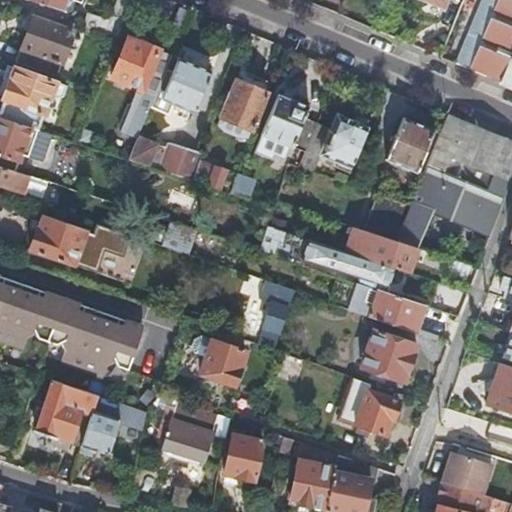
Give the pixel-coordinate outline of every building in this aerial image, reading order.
[(38,0),(66,9),(68,0),(38,0)] [(117,36),(132,0),(117,0),(111,15),(85,7),(79,24),(100,31),(117,36)] [(511,0),(481,0),(456,61),(500,80),(511,55),(511,50),(511,0)] [(33,16),(16,61),(57,75),(72,29),(33,16)] [(113,45),(117,36),(100,31),(97,40),(113,45)] [(166,68),(168,63),(156,58),(160,49),(141,41),(141,43),(128,38),(112,75),(155,94),(166,68)] [(511,55),(500,80),(511,84),(511,55)] [(174,71),(166,68),(155,94),(150,104),(189,121),(211,71),(180,57),(174,71)] [(0,68),(5,71),(0,85),(0,116),(30,126),(37,128),(49,95),(57,97),(62,95),(66,84),(3,62),(0,68)] [(267,91),(236,78),(220,116),(251,128),(267,91)] [(91,98),(95,89),(80,84),(77,92),(91,98)] [(305,149),(317,120),(306,115),(309,107),(278,94),(262,133),(268,135),(265,142),(267,148),(283,154),(288,150),(291,144),(293,146),(294,144),(305,149)] [(511,139),(485,128),(447,112),(427,163),(455,175),(461,158),(510,179),(511,172),(511,139)] [(332,127),(317,120),(305,149),(298,165),(314,170),(322,153),(352,164),(367,128),(354,123),(355,121),(337,114),(332,127)] [(0,116),(0,153),(19,160),(30,126),(0,116)] [(386,158),(416,170),(433,129),(404,117),(386,158)] [(92,131),(79,126),(73,141),(87,145),(92,131)] [(201,152),(197,150),(167,141),(166,144),(152,142),(137,135),(127,158),(192,180),(199,160),(201,152)] [(0,153),(0,164),(16,169),(19,160),(0,153)] [(455,175),(427,163),(414,193),(411,202),(377,191),(363,227),(377,232),(417,245),(432,209),(490,232),(492,226),(510,179),(461,158),(455,175)] [(375,163),(363,159),(354,184),(366,188),(375,163)] [(226,169),(199,160),(192,180),(220,189),(226,169)] [(0,164),(0,182),(14,187),(19,170),(16,169),(0,164)] [(258,181),(237,173),(229,192),(251,200),(258,181)] [(37,228),(30,247),(72,262),(84,229),(44,216),(40,229),(37,228)] [(170,220),(162,245),(190,254),(198,230),(170,220)] [(132,235),(96,222),(95,226),(104,230),(101,240),(126,249),(132,235)] [(345,250),(268,224),(259,250),(274,255),(279,243),(294,248),(292,254),(349,272),(355,253),(345,250)] [(409,271),(417,245),(377,232),(363,227),(353,224),(345,250),(355,253),(369,258),(409,271)] [(511,276),(504,274),(500,286),(511,289),(511,276)] [(0,338),(22,347),(26,337),(34,331),(36,338),(53,343),(59,340),(62,350),(59,360),(101,375),(104,365),(113,360),(114,365),(125,369),(138,330),(116,322),(118,316),(83,303),(80,310),(36,294),(39,287),(3,276),(1,282),(0,282),(0,338)] [(271,302),(257,343),(273,349),(294,289),(265,280),(259,298),(271,302)] [(423,304),(362,284),(353,309),(414,330),(423,304)] [(402,380),(416,342),(374,328),(360,365),(402,380)] [(511,331),(510,330),(501,355),(511,358),(511,331)] [(197,355),(204,358),(199,372),(233,384),(240,366),(238,366),(243,350),(211,339),(203,336),(195,340),(193,347),(197,355)] [(296,356),(284,353),(277,374),(288,378),(296,356)] [(511,365),(500,362),(486,402),(511,410),(511,365)] [(378,385),(354,377),(340,416),(384,432),(389,418),(391,418),(398,399),(376,391),(378,385)] [(98,394),(53,379),(35,431),(53,437),(54,435),(70,440),(69,446),(80,450),(81,445),(95,403),(98,394)] [(217,413),(176,399),(174,406),(166,404),(159,430),(167,433),(162,452),(175,455),(177,450),(188,453),(186,459),(199,462),(201,457),(204,458),(212,429),(217,413)] [(95,403),(81,445),(108,453),(120,418),(106,413),(109,407),(95,403)] [(148,411),(131,405),(126,419),(144,425),(148,411)] [(262,439),(232,433),(224,472),(235,474),(234,475),(254,479),(262,439)] [(292,438),(282,434),(279,451),(289,453),(292,438)] [(54,435),(53,437),(51,443),(68,449),(69,446),(70,440),(54,435)] [(13,448),(14,447),(0,442),(0,450),(1,449),(2,449),(4,448),(6,447),(8,447),(10,447),(12,448),(13,448)] [(177,450),(175,455),(186,459),(188,453),(177,450)] [(451,450),(441,480),(483,493),(492,463),(451,450)] [(370,478),(373,465),(336,452),(334,464),(325,508),(345,511),(363,511),(371,478),(370,478)] [(290,500),(325,508),(334,464),(299,457),(290,500)] [(483,493),(441,480),(436,496),(443,498),(440,505),(439,505),(436,511),(486,511),(487,509),(496,511),(502,511),(507,500),(483,493)] [(189,488),(176,485),(172,500),(185,503),(189,488)] [(0,500),(0,511),(53,511),(42,509),(41,511),(10,511),(13,505),(0,500)]
